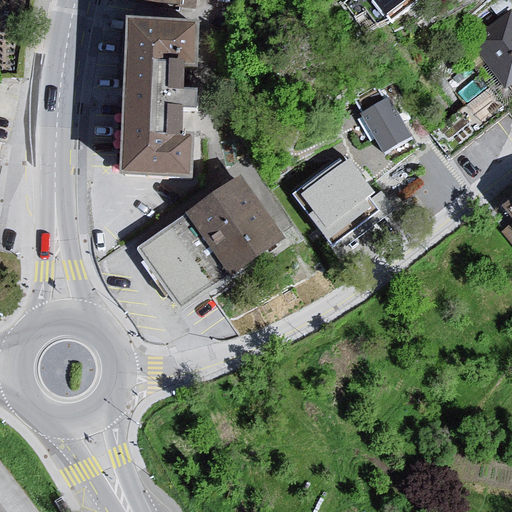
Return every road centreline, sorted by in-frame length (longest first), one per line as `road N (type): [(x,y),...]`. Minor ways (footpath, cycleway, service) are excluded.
road 1 (residential): [(511,176),(310,317),(253,347),(173,374),(117,378)]
road 2 (tertiary): [(61,319),(56,126),(75,0)]
